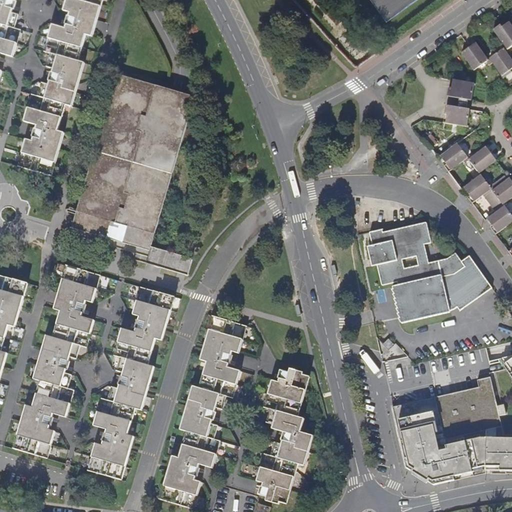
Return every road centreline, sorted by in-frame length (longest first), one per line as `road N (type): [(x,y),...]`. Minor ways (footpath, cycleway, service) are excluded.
road 1 (tertiary): [(362,496),(292,198)]
road 2 (residential): [(511,295),(473,242),(409,193),(343,186),(292,198)]
road 3 (unclassified): [(405,53),(271,127)]
road 4 (tertiary): [(271,127),(213,0)]
